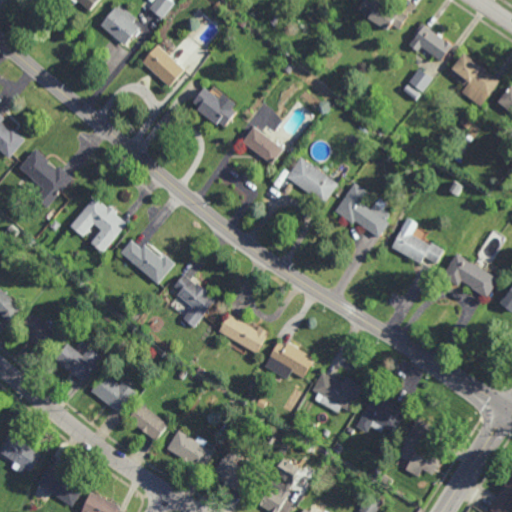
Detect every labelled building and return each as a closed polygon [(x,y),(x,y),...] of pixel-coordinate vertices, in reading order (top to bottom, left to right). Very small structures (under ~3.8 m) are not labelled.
[(97,0),(88,11),(73,0),(97,0)] [(173,0),(176,2),(163,18),(150,7),(156,0),(173,0)] [(362,0),(374,0),(407,18),(397,33),(357,8),(362,0)] [(218,11),(214,7),(219,1),(223,5),(218,11)] [(115,7),(139,28),(122,46),(100,27),(115,7)] [(254,19),(250,16),(253,11),(258,15),(254,19)] [(276,25),(271,21),(275,15),(281,19),(276,25)] [(244,27),(239,23),(243,17),(248,22),(244,27)] [(423,27),(452,47),(441,62),(420,47),(417,51),(410,46),(423,27)] [(156,47),(183,71),(168,86),(142,62),(156,47)] [(462,55),(500,82),(481,107),(461,91),(467,83),(451,69),(462,55)] [(290,72),(285,69),(290,62),(295,65),(290,72)] [(423,92),(409,81),(420,68),(434,78),(423,92)] [(416,100),(403,90),(408,84),(421,93),(416,100)] [(510,86),(511,87),(511,117),(496,104),(510,86)] [(203,89),(234,114),(224,128),(217,122),(216,125),(196,111),(200,106),(193,102),(203,89)] [(467,128),(460,122),(465,115),(473,122),(467,128)] [(0,116),(3,119),(0,123),(9,131),(11,128),(25,139),(8,159),(0,152),(0,116)] [(252,128),(283,150),(271,165),(241,142),(252,128)] [(35,150),(49,162),(46,165),(55,173),(59,168),(73,180),(56,200),(19,168),(35,150)] [(300,157),(337,184),(324,205),(286,178),(300,157)] [(282,184),(277,181),(288,166),(293,169),(282,184)] [(23,187),(19,183),(23,178),(27,183),(23,187)] [(378,237),(388,225),(382,223),(390,214),(382,208),(386,202),(376,198),(368,210),(357,204),(368,193),(355,182),(336,213),(353,225),(357,220),(378,237)] [(478,211),(471,205),(479,196),(486,202),(478,211)] [(93,225),(102,232),(90,246),(100,255),(125,225),(114,216),(117,212),(109,206),(105,211),(93,200),(70,227),(82,238),(93,225)] [(437,262),(445,250),(429,244),(427,249),(409,237),(421,222),(406,216),(391,249),(420,263),(425,257),(437,262)] [(56,230),(50,226),(56,219),(61,224),(56,230)] [(26,250),(21,245),(24,241),(30,246),(26,250)] [(131,242),(141,250),(144,246),(162,260),(165,257),(174,264),(158,284),(121,254),(131,242)] [(486,297),(497,279),(455,253),(442,278),(458,287),(461,281),(486,297)] [(182,275),(195,285),(196,283),(209,293),(205,297),(214,304),(194,329),(183,320),(193,307),(171,290),(182,275)] [(511,286),(498,304),(511,313),(511,286)] [(0,292),(16,305),(6,317),(0,311),(0,292)] [(135,321),(129,316),(134,310),(140,315),(135,321)] [(229,315),(255,329),(257,326),(268,332),(257,352),(220,332),(229,315)] [(42,344),(56,327),(47,320),(43,325),(31,316),(22,328),(42,344)] [(119,350),(116,347),(123,339),(126,342),(119,350)] [(84,381),(102,359),(88,347),(81,356),(67,344),(55,358),(84,381)] [(278,345),(284,349),(287,344),(313,358),(302,377),(291,372),(286,380),(265,368),(278,345)] [(203,373),(197,370),(199,365),(205,368),(203,373)] [(183,378),(178,374),(183,368),(188,372),(183,378)] [(119,414),(136,394),(122,382),(118,386),(105,375),(91,391),(119,414)] [(322,375),(341,385),(344,379),(362,388),(349,411),(313,391),(322,375)] [(375,393),(405,412),(392,433),(362,414),(375,393)] [(264,408),(257,404),(261,397),(268,401),(264,408)] [(155,442),(168,426),(140,403),(127,419),(155,442)] [(224,434),(219,430),(224,422),(223,422),(228,415),(233,419),(224,434)] [(419,420),(430,426),(417,449),(428,455),(430,452),(441,459),(432,475),(422,469),(417,477),(405,470),(409,463),(398,456),(419,420)] [(202,469),(212,452),(175,432),(166,449),(202,469)] [(281,436),(276,445),(268,441),(272,434),(274,435),(275,433),(281,436)] [(29,470),(39,455),(10,437),(0,451),(0,453),(14,462),(10,468),(14,471),(19,464),(29,470)] [(239,492),(251,473),(234,463),(238,455),(229,449),(216,468),(223,473),(219,479),(239,492)] [(71,507),(84,487),(49,464),(32,491),(47,501),(51,495),(71,507)] [(378,477),(374,474),(377,468),(382,471),(378,477)] [(390,486),(380,479),(385,473),(394,480),(390,486)] [(509,479),(511,480),(511,502),(507,511),(492,511),(491,511),(509,479)] [(271,511),(276,511),(284,500),(291,504),(299,490),(291,485),(286,492),(281,489),(278,493),(260,482),(250,499),(271,511)] [(376,511),(363,511),(360,510),(371,492),(384,500),(376,511)] [(122,511),(116,509),(117,506),(89,494),(81,511),(122,511)]
